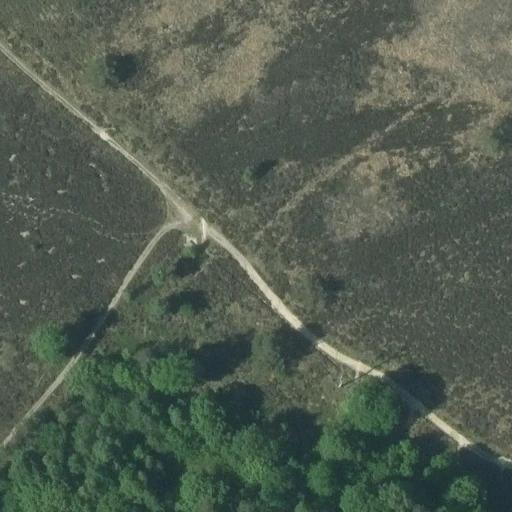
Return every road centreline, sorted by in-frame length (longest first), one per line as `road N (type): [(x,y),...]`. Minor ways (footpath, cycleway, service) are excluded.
road 1 (track): [(181,208),(326,340),(511,469)]
road 2 (track): [(0,44),(181,208)]
